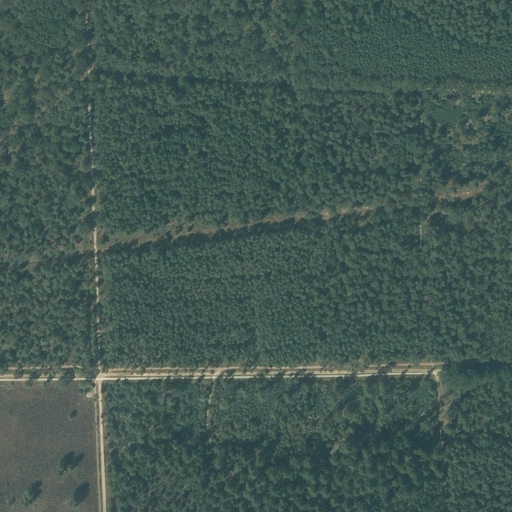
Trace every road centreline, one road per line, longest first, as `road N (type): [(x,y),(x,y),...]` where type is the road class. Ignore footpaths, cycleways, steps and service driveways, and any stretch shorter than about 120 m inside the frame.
road 1 (track): [(511,191),(0,265)]
road 2 (track): [(511,369),(100,374)]
road 3 (track): [(85,0),(100,374)]
road 4 (track): [(100,374),(104,511)]
